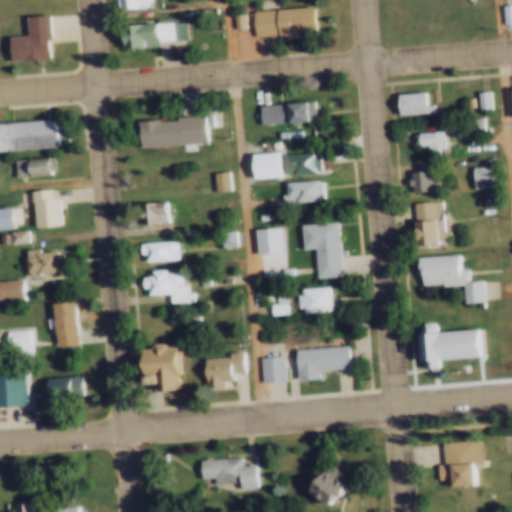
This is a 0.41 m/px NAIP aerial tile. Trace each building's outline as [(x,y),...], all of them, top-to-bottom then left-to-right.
[(144,0),(145,1),(141,1),(141,7),(111,9),(110,0),(144,0)] [(496,4),(511,3),(511,22),(497,23),(496,4)] [(248,10),(304,6),(306,32),(250,36),(248,10)] [(238,11),(239,25),(230,26),(229,11),(238,11)] [(23,16),(45,14),(49,58),(7,61),(5,36),(25,34),(23,16)] [(121,21),(179,17),(181,41),(123,45),(121,21)] [(471,91),(483,90),(484,108),(472,109),(471,91)] [(480,91),(482,110),(493,109),(492,90),(480,91)] [(392,93),(420,91),(421,103),(427,103),(428,112),(394,114),(392,93)] [(307,99),(309,121),(255,125),(253,103),(307,99)] [(200,114),(202,143),(137,148),(135,119),(156,117),(156,121),(173,119),(173,116),(200,114)] [(486,134),(486,117),(467,117),(467,134),(486,134)] [(0,124),(52,121),(54,147),(0,150),(0,124)] [(412,132),(412,130),(435,129),(436,147),(422,148),(421,144),(413,145),(413,142),(409,142),(408,133),(412,132)] [(312,149),(314,174),(278,177),(276,152),(312,149)] [(273,152),(275,177),(250,179),(248,154),(273,152)] [(10,160),(24,159),(24,163),(46,161),(47,173),(12,176),(10,160)] [(423,167),(430,167),(431,188),(405,189),(404,169),(411,168),(410,161),(422,160),(423,167)] [(466,165),(489,164),(491,185),(467,187),(466,165)] [(208,171),(222,170),(224,189),(210,190),(208,171)] [(217,172),(219,190),(233,189),(231,171),(217,172)] [(278,180),(314,177),(316,199),(280,201),(278,180)] [(27,190),(48,188),(48,198),(54,198),(56,225),(29,227),(27,190)] [(161,199),(163,222),(136,224),(135,201),(161,199)] [(406,200),(432,199),(435,242),(409,244),(406,200)] [(0,207),(8,207),(10,228),(0,228),(0,207)] [(294,222),(331,220),(335,274),(310,276),(308,246),(296,247),(294,222)] [(275,224),(277,249),(251,250),(249,226),(275,224)] [(4,231),(21,229),(22,242),(5,243),(4,231)] [(14,243),(30,242),(30,231),(13,232),(14,243)] [(139,243),(139,241),(169,239),(170,258),(140,260),(140,253),(136,253),(136,243),(139,243)] [(21,248),(34,247),(34,251),(57,249),(59,274),(23,277),(21,248)] [(452,268),(460,267),(461,282),(476,281),(477,299),(457,301),(456,283),(436,284),(436,281),(416,282),(415,274),(412,274),(410,255),(451,252),(452,268)] [(180,298),(180,301),(164,302),(163,291),(143,292),(143,286),(138,287),(137,276),(142,276),(142,273),(145,273),(145,268),(160,267),(161,271),(173,270),(174,283),(179,283),(179,289),(185,289),(185,298),(180,298)] [(0,279),(17,278),(18,298),(0,299),(0,279)] [(297,305),(291,305),(290,292),(296,292),(296,286),(324,284),(326,309),(297,311),(297,305)] [(279,293),(280,311),(264,312),(264,300),(269,300),(268,294),(279,293)] [(48,302),(69,301),(72,343),(51,344),(48,302)] [(472,327),(474,355),(432,358),(432,364),(418,365),(418,359),(414,359),(412,332),(416,332),(415,322),(429,321),(430,331),(472,327)] [(0,329),(22,327),(24,354),(2,355),(0,329)] [(164,347),(175,347),(177,373),(173,374),(174,389),(156,390),(155,375),(143,376),(141,349),(149,348),(149,344),(163,343),(164,347)] [(289,347),(341,343),(343,365),(313,367),(314,374),(291,376),(289,347)] [(198,355),(224,354),(223,349),(233,348),(235,368),(225,368),(226,377),(200,379),(198,355)] [(276,353),(278,377),(255,379),(254,354),(276,353)] [(289,380),(286,354),(264,357),(266,382),(289,380)] [(0,374),(21,373),(23,404),(0,405),(0,374)] [(33,383),(42,383),(41,376),(73,373),(75,400),(34,403),(33,383)] [(433,438),(472,435),(474,460),(466,461),(468,482),(445,483),(444,474),(430,475),(428,459),(434,459),(433,438)] [(233,461),(246,460),(248,482),(233,483),(233,476),(193,479),(191,455),(233,452),(233,461)] [(328,462),(346,481),(321,504),(303,484),(328,462)] [(503,468),(511,467),(511,480),(504,481),(503,468)] [(6,511),(6,500),(21,498),(22,511),(6,511)] [(72,507),(77,507),(77,511),(48,511),(48,504),(71,502),(72,507)]
